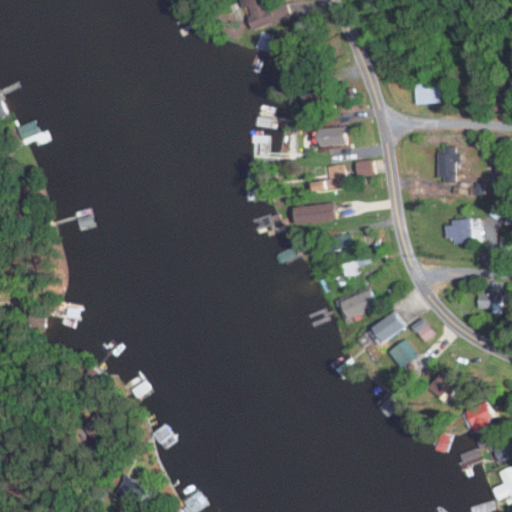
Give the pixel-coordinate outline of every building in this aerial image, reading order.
[(253,28),(289,17),(284,1),(267,7),(264,0),(239,0),(242,8),(246,6),(253,28)] [(266,50),(271,34),(260,30),(255,47),(266,50)] [(440,103),(439,82),(415,82),(415,103),(440,103)] [(307,109),(331,102),(326,87),(302,95),(307,109)] [(319,145),(346,144),(345,126),(318,127),(319,145)] [(459,145),(441,145),(441,176),(455,176),(455,163),(459,163),(459,145)] [(374,174),(373,159),(356,160),(357,175),(374,174)] [(348,186),(345,163),(327,165),(329,179),(313,181),(314,189),(348,186)] [(335,219),(334,202),(294,205),(296,223),(335,219)] [(445,221),(446,237),(453,237),(454,243),(472,241),(470,219),(445,221)] [(333,251),(353,245),(350,234),(330,240),(333,251)] [(499,248),(511,248),(510,234),(499,234),(499,248)] [(345,276),(359,274),(357,265),(370,263),(369,257),(343,262),(345,276)] [(377,306),(370,288),(341,300),(348,318),(377,306)] [(478,308),(493,308),(492,313),(502,313),(502,293),(478,293),(478,308)] [(384,341),(405,326),(395,311),(374,326),(384,341)] [(413,325),(425,341),(435,334),(424,318),(413,325)] [(390,350),(403,368),(420,355),(408,338),(390,350)] [(463,383),(446,369),(430,388),(447,402),(463,383)] [(474,432),(496,420),(485,401),(463,413),(474,432)] [(504,483),(493,487),(499,501),(511,495),(511,464),(499,470),(504,483)] [(123,511),(146,492),(131,476),(106,499),(118,511),(123,511)]
